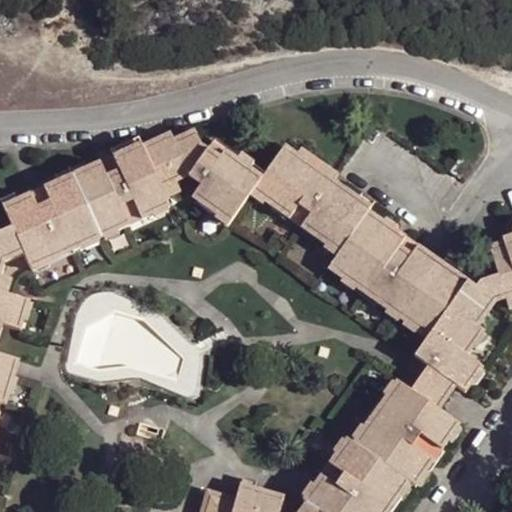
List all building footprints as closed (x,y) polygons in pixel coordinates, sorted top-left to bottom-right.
[(193,131),(186,134),(193,148),(199,145),(193,131)] [(172,141),(169,133),(154,141),(158,147),(145,153),(142,147),(141,145),(112,158),(117,171),(105,176),(100,163),(43,188),(49,202),(36,208),(30,194),(2,207),(11,228),(0,233),(0,403),(5,405),(9,394),(0,391),(0,388),(4,374),(14,376),(16,368),(18,361),(0,355),(0,333),(2,327),(20,332),(23,321),(16,319),(21,300),(7,296),(0,294),(0,280),(1,277),(5,264),(6,264),(25,257),(28,264),(45,256),(48,264),(59,259),(51,241),(63,235),(72,254),(84,248),(80,240),(97,232),(114,225),(118,233),(129,228),(121,210),(133,204),(141,223),(153,217),(150,208),(166,201),(161,190),(177,183),(188,179),(199,187),(190,200),(216,218),(221,212),(232,220),(250,195),(255,188),(268,198),(263,204),(288,222),(298,207),(310,216),(299,231),(323,247),(328,240),(342,250),(337,258),(327,272),(339,280),(343,273),(357,283),(352,289),(364,298),(375,281),(386,288),(374,305),(385,313),(390,305),(420,327),(415,334),(425,341),(458,296),(466,283),(440,264),(417,248),(410,258),(398,249),(405,240),(394,232),(389,239),(375,229),(380,222),(368,213),(370,210),(333,184),(328,191),(316,182),(321,175),(283,149),(261,180),(223,153),(219,159),(208,151),(199,145),(193,148),(186,134),(172,141)] [(154,141),(142,147),(145,153),(158,147),(154,141)] [(212,145),(208,151),(219,159),(223,153),(212,145)] [(112,158),(100,163),(105,176),(117,171),(112,158)] [(333,184),(321,175),(316,182),(328,191),(333,184)] [(181,194),(177,183),(161,190),(166,201),(181,194)] [(43,188),(30,194),(36,208),(49,202),(43,188)] [(250,195),(263,204),(268,198),(255,188),(250,195)] [(170,209),(166,201),(150,208),(153,217),(170,209)] [(129,228),(141,223),(133,204),(121,210),(129,228)] [(288,222),(299,231),(310,216),(298,207),(288,222)] [(228,226),(232,220),(221,212),(216,218),(228,226)] [(394,232),(380,222),(375,229),(389,239),(394,232)] [(84,248),(118,233),(114,225),(97,232),(80,240),(84,248)] [(59,259),(72,254),(63,235),(51,241),(59,259)] [(475,289),(466,283),(458,296),(425,341),(412,358),(427,369),(422,376),(410,393),(404,388),(393,404),(384,398),(377,407),(392,418),(383,431),(368,420),(363,428),(365,429),(370,433),(358,450),(353,445),(341,462),(333,457),(327,466),(341,476),(333,487),(319,478),(309,493),(302,502),(305,504),(299,511),(279,511),(284,498),(240,485),(236,500),(207,490),(199,511),(369,511),(361,506),(369,495),(392,511),(398,502),(391,497),(403,481),(406,483),(418,467),(425,472),(432,463),(411,449),(419,438),(439,452),(447,441),(440,437),(452,422),(438,412),(450,396),(456,388),(465,395),(473,385),(466,379),(476,365),(466,357),(473,348),(467,344),(478,329),(496,305),(505,302),(511,300),(511,235),(500,240),(501,243),(487,248),(497,276),(478,283),(475,289)] [(485,242),(487,248),(501,243),(500,240),(499,237),(485,242)] [(323,247),(337,258),(342,250),(328,240),(323,247)] [(417,248),(405,240),(398,249),(410,258),(417,248)] [(31,272),(48,264),(45,256),(28,264),(31,272)] [(202,270),(193,268),(192,277),(200,279),(202,270)] [(339,280),(352,289),(357,283),(343,273),(339,280)] [(11,281),(1,277),(0,280),(0,294),(7,296),(11,281)] [(364,298),(374,305),(386,288),(375,281),(364,298)] [(28,303),(21,300),(16,319),(23,321),(28,303)] [(385,313),(415,334),(420,327),(390,305),(385,313)] [(484,334),(478,329),(467,344),(473,348),(484,334)] [(329,349),(320,347),(318,356),(327,358),(329,349)] [(484,370),(476,365),(466,379),(473,385),(484,370)] [(0,391),(9,394),(14,376),(4,374),(0,388),(0,391)] [(395,382),(384,398),(393,404),(404,388),(395,382)] [(119,408),(110,406),(107,415),(116,418),(119,408)] [(377,407),(368,420),(383,431),(392,418),(377,407)] [(458,427),(452,422),(440,437),(447,441),(458,427)] [(365,429),(353,445),(358,450),(370,433),(365,429)] [(432,463),(439,452),(419,438),(411,449),(432,463)] [(345,440),(333,457),(341,462),(353,445),(345,440)] [(327,466),(319,478),(333,487),(341,476),(327,466)] [(414,489),(425,472),(418,467),(406,483),(410,486),(414,489)] [(410,486),(406,483),(403,481),(391,497),(398,502),(410,486)] [(369,511),(391,511),(392,511),(369,495),(361,506),(369,511)]
